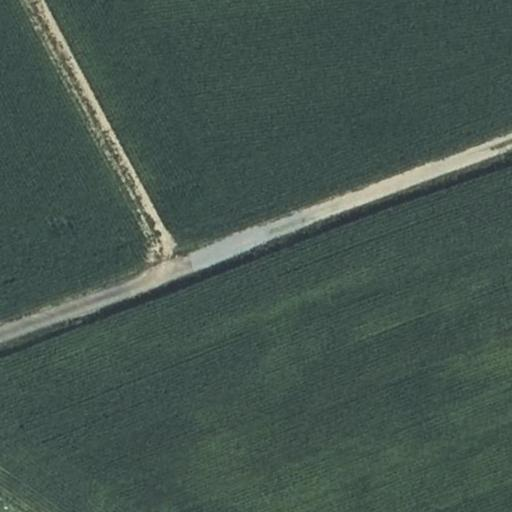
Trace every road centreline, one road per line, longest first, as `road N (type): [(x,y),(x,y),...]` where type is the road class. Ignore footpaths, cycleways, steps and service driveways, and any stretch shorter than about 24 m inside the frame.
road 1 (track): [(0,333),(511,142)]
road 2 (track): [(34,0),(176,267)]
